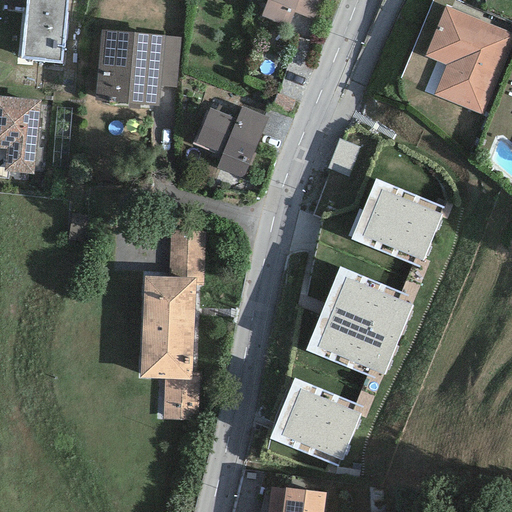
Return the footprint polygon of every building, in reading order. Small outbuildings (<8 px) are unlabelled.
[(25,0),(20,60),(61,64),(67,0),(25,0)] [(267,0),(261,17),(288,27),(294,13),(313,20),(320,0),(267,0)] [(511,40),(511,34),(445,7),(424,56),(446,65),(433,95),(481,115),(511,40)] [(164,35),(101,30),(95,95),(115,97),(115,103),(158,107),(160,87),(164,35)] [(182,37),(164,35),(160,87),(178,88),(182,37)] [(40,100),(0,96),(0,149),(6,150),(3,171),(33,174),(40,100)] [(268,118),(241,107),(235,119),(209,109),(195,143),(222,154),(216,168),(242,179),(268,118)] [(362,149),(339,139),(326,169),(349,178),(362,149)] [(444,208),(375,179),(350,239),(419,268),(444,208)] [(195,284),(203,284),(204,230),(169,229),(168,278),(195,278),(195,284)] [(415,298),(338,268),(305,350),(382,381),(415,298)] [(168,278),(143,277),(139,377),(163,378),(191,379),(191,373),(195,284),(195,278),(168,278)] [(199,373),(191,373),(191,379),(163,378),(162,419),(197,420),(199,373)] [(362,406),(293,378),(268,438),(337,466),(362,406)] [(284,489),(270,488),(267,511),(322,511),(325,493),(284,488),(284,489)]
